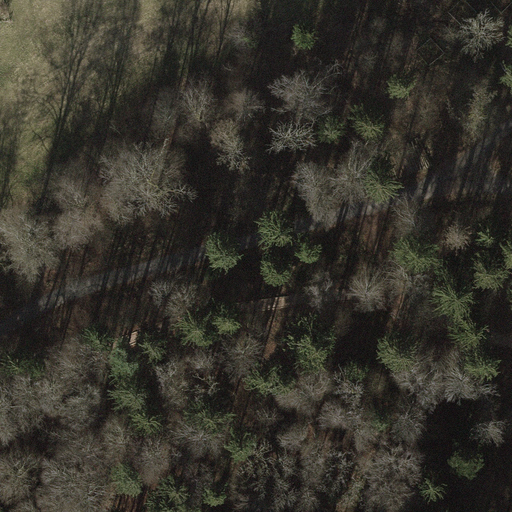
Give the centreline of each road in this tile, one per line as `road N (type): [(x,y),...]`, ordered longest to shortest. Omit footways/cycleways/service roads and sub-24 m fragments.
road 1 (track): [(0,332),(86,287),(191,255),(430,188),(511,188)]
road 2 (track): [(390,511),(419,404),(362,207)]
